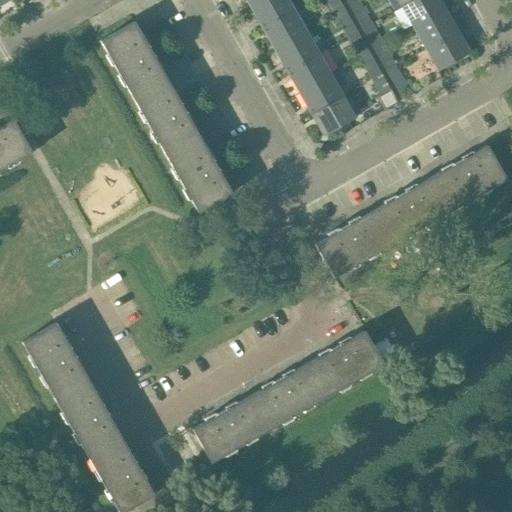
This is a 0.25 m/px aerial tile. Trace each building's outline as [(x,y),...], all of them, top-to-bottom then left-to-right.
[(287,0),(264,0),(250,8),(263,29),(294,11),(287,0)] [(338,0),(332,0),(328,3),(335,16),(344,11),(338,0)] [(413,0),(401,7),(413,28),(445,10),(438,0),(413,0)] [(359,2),(350,7),(355,17),(357,21),(366,15),(359,2)] [(413,28),(425,50),(456,32),(445,10),(413,28)] [(263,29),(275,50),(306,32),(294,11),(263,29)] [(344,11),(335,16),(343,29),(352,24),(344,11)] [(166,79),(133,21),(99,41),(132,98),(166,79)] [(287,72),(319,54),(306,32),(275,50),(287,72)] [(376,32),(366,37),(374,51),(383,45),(376,32)] [(469,54),(456,32),(425,50),(438,72),(469,54)] [(361,41),(352,46),(360,59),(369,54),(361,41)] [(383,45),(374,51),(381,64),(390,59),(383,45)] [(299,93),(303,91),(331,75),(319,54),(287,72),(299,93)] [(369,54),(360,59),(367,72),(376,67),(369,54)] [(299,93),(311,115),(343,97),(331,75),(303,91),(299,93)] [(400,75),(391,80),(398,94),(407,88),(400,75)] [(382,77),(373,83),(381,96),(390,91),(382,77)] [(132,98),(165,156),(199,136),(166,79),(132,98)] [(380,96),(378,97),(385,111),(398,104),(390,90),(390,91),(380,96)] [(356,118),(343,97),(311,115),(324,137),(356,118)] [(12,119),(0,125),(0,171),(32,154),(12,119)] [(165,156),(198,213),(232,194),(199,136),(165,156)] [(447,212),(505,180),(486,146),(428,178),(447,212)] [(389,245),(447,212),(428,178),(370,211),(389,245)] [(370,211),(312,244),(332,278),(389,245),(370,211)] [(87,381),(54,323),(21,342),(53,400),(87,381)] [(324,397),(381,365),(362,331),(305,364),(324,397)] [(267,430),(324,397),(305,364),(247,397),(267,430)] [(120,438),(87,381),(53,400),(86,457),(120,438)] [(247,397),(190,429),(209,463),(267,430),(247,397)] [(86,457),(117,511),(124,511),(152,496),(120,438),(86,457)]
